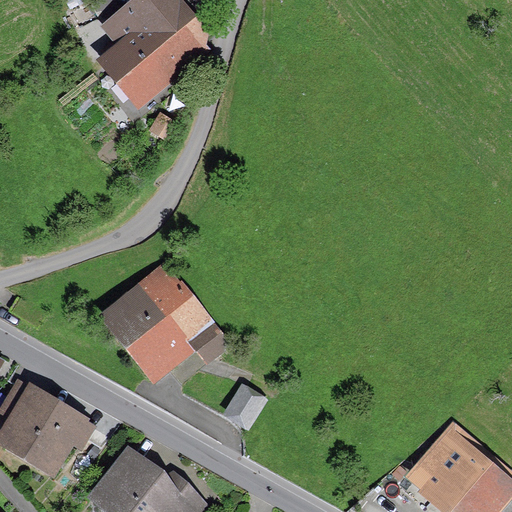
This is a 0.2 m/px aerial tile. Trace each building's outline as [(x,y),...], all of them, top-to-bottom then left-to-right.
[(122,47),(105,62),(140,106),(208,53),(208,34),(180,0),(142,0),(107,26),(122,47)] [(162,117),(153,132),(164,139),(173,124),(162,117)] [(167,270),(110,315),(154,370),(174,354),(161,337),(181,321),(211,358),(227,345),(167,270)] [(45,316),(20,300),(12,312),(37,328),(45,316)] [(0,421),(13,430),(6,441),(50,467),(67,438),(80,446),(89,432),(34,399),(36,395),(19,385),(0,416),(0,421)] [(247,393),(234,412),(246,420),(259,401),(247,393)] [(439,491),(435,495),(454,511),(481,511),(511,477),(453,430),(425,455),(435,464),(425,478),(439,491)] [(137,460),(108,495),(130,511),(197,511),(203,508),(182,484),(174,491),(137,460)]
